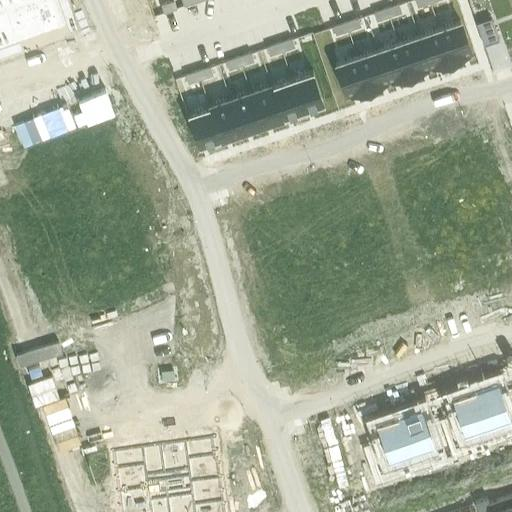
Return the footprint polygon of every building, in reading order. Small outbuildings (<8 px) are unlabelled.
[(59,0),(0,0),(0,40),(66,18),(59,0)] [(173,0),(161,4),(164,13),(177,8),(173,0)] [(399,3),(386,7),(389,16),(402,11),(399,3)] [(386,7),(374,11),(376,20),(389,16),(386,7)] [(358,17),(345,21),(348,30),(361,25),(358,17)] [(491,17),(476,22),(484,45),(499,40),(491,17)] [(460,20),(439,27),(450,60),(471,53),(460,20)] [(345,21),(333,25),(336,34),(348,30),(345,21)] [(439,27),(418,34),(429,67),(450,60),(439,27)] [(418,34),(398,41),(409,74),(429,67),(418,34)] [(292,37),(279,42),(282,50),(295,46),(292,37)] [(398,41),(377,48),(389,81),(409,74),(398,41)] [(279,42),(267,46),(269,55),(282,50),(279,42)] [(377,48),(357,55),(368,88),(389,81),(377,48)] [(251,51),(238,56),(241,64),(254,60),(251,51)] [(357,55),(335,62),(347,96),(368,88),(357,55)] [(238,56),(226,60),(229,69),(241,64),(238,56)] [(210,65),(198,70),(200,78),(213,74),(210,65)] [(313,69),(291,76),(302,110),(324,102),(313,69)] [(198,70),(185,74),(188,83),(200,78),(198,70)] [(272,83),(271,83),(282,117),(283,116),(302,110),(291,76),(272,83)] [(271,82),(250,89),(262,125),(283,117),(283,116),(282,117),(271,83),(272,83),(271,82)] [(250,89),(229,96),(241,132),(262,125),(250,89)] [(229,96),(208,103),(208,105),(209,104),(221,138),(220,138),(220,139),(241,132),(229,96)] [(208,105),(187,112),(198,145),(220,138),(221,138),(209,104),(208,105)] [(501,117),(483,123),(489,143),(508,137),(501,117)] [(482,121),(464,127),(471,149),(489,143),(483,123),(482,121)] [(464,127),(445,134),(446,135),(452,155),(471,149),(464,127)] [(446,135),(427,142),(434,162),(452,155),(446,135)] [(427,142),(409,148),(415,168),(434,162),(427,142)] [(409,148),(390,154),(396,174),(415,168),(409,148)] [(390,154),(371,161),(378,181),(396,174),(390,154)] [(303,183),(284,189),(291,210),(310,204),(303,183)] [(130,187),(52,225),(97,319),(175,282),(130,187)] [(284,189),(265,196),(272,216),(291,210),(284,189)] [(265,194),(246,200),(246,202),(253,223),(272,216),(265,196),(265,194)] [(246,202),(228,209),(235,229),(253,223),(246,202)] [(511,277),(495,283),(502,303),(511,299),(511,277)] [(495,283),(476,289),(483,310),(502,303),(495,283)] [(407,312),(389,318),(396,339),(414,333),(407,312)] [(389,318),(371,325),(377,345),(396,339),(389,318)] [(371,325),(352,331),(358,351),(377,345),(371,325)] [(352,331),(333,337),(340,358),(358,351),(352,331)] [(333,337),(315,344),(322,365),(340,359),(340,358),(333,337)] [(315,344),(296,350),(303,370),(303,372),(322,365),(315,344)] [(296,350),(278,356),(284,376),(303,370),(296,350)] [(496,378),(472,386),(473,388),(474,387),(487,426),(486,426),(489,435),(511,427),(511,399),(505,403),(496,378)] [(459,418),(448,422),(456,447),(469,442),(466,433),(486,426),(487,426),(474,387),(473,388),(451,395),(459,418)] [(421,405),(398,413),(413,456),(412,457),(413,461),(436,454),(437,458),(450,454),(440,425),(429,428),(421,405)] [(383,444),(372,448),(380,473),(393,468),(391,464),(412,457),(413,456),(398,413),(375,421),(383,444)] [(338,428),(311,437),(324,477),(350,469),(354,478),(367,473),(359,447),(357,448),(358,449),(347,452),(338,428)] [(226,511),(215,436),(113,451),(121,511),(226,511)] [(487,497),(475,501),(478,511),(511,511),(511,499),(510,494),(489,502),(487,497)]
